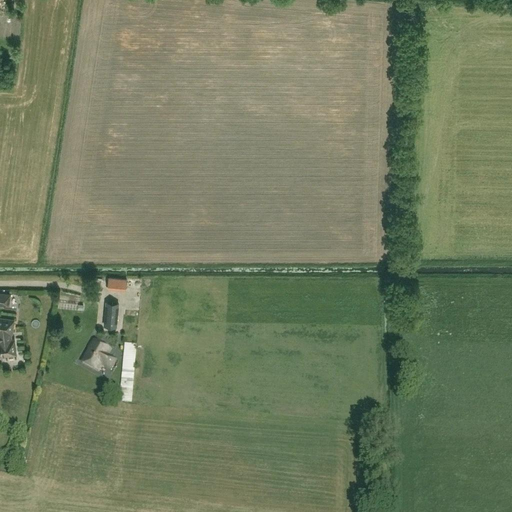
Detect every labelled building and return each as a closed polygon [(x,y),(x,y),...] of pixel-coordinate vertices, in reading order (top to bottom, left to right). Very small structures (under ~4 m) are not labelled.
[(447,21),(446,52),(501,53),(501,22),(447,21)] [(511,66),(444,65),(443,77),(511,79),(511,66)] [(511,100),(443,99),(443,111),(511,112),(511,100)] [(511,134),(442,133),(442,145),(511,146),(511,134)] [(511,168),(441,167),(441,179),(511,181),(511,168)] [(511,202),(440,201),(440,213),(511,215),(511,202)] [(511,236),(439,235),(439,247),(511,249),(511,236)] [(127,279),(108,277),(107,288),(126,290),(127,279)] [(143,289),(143,280),(134,279),(133,289),(143,289)] [(107,303),(105,326),(115,327),(117,304),(107,303)] [(14,320),(0,317),(0,357),(1,358),(2,356),(17,354),(15,339),(12,340),(11,333),(12,334),(14,320)] [(110,351),(95,343),(83,364),(98,372),(102,366),(110,371),(115,362),(107,357),(110,351)] [(136,346),(135,346),(125,345),(120,403),(130,403),(136,346)]
